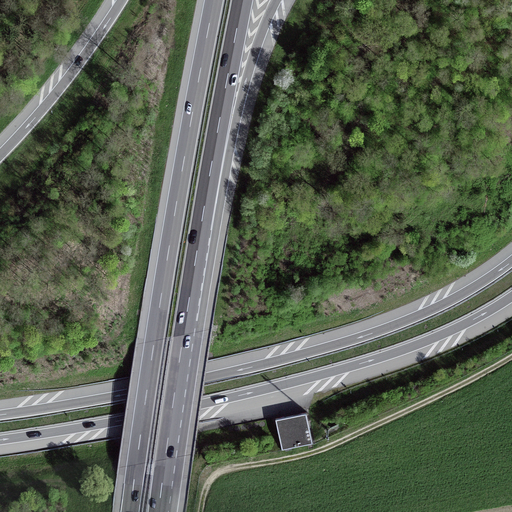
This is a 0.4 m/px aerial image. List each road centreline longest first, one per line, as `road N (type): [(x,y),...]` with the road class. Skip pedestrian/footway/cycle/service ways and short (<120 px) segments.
road 1 (motorway): [(511,260),(438,306),(344,342),(0,414)]
road 2 (motorway): [(0,439),(324,373),(419,343),(511,296)]
road 3 (motorway): [(213,0),(130,511)]
road 4 (track): [(511,358),(329,447),(221,471),(210,479),(200,511)]
road 5 (motorway): [(158,511),(200,228)]
road 6 (motorway): [(200,228),(276,0)]
road 7 (motorway): [(200,228),(242,0)]
road 8 (motorway): [(122,0),(0,155)]
